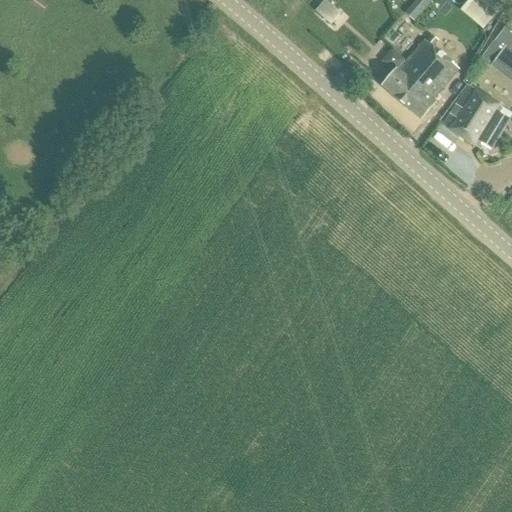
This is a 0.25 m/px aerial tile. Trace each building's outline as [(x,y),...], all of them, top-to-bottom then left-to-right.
[(430,2),(427,0),(416,0),(405,12),(414,20),(430,2)] [(341,14),(326,1),(316,12),(331,25),(341,14)] [(485,5),(471,21),(483,31),(496,14),(485,5)] [(402,104),(421,120),(436,103),(433,100),(459,70),(442,56),(425,42),(400,72),(398,70),(383,88),(402,104)] [(482,58),(491,65),(491,66),(511,82),(511,50),(506,46),(504,49),(494,42),(482,58)] [(504,111),(466,88),(442,127),(480,150),(504,111)]
